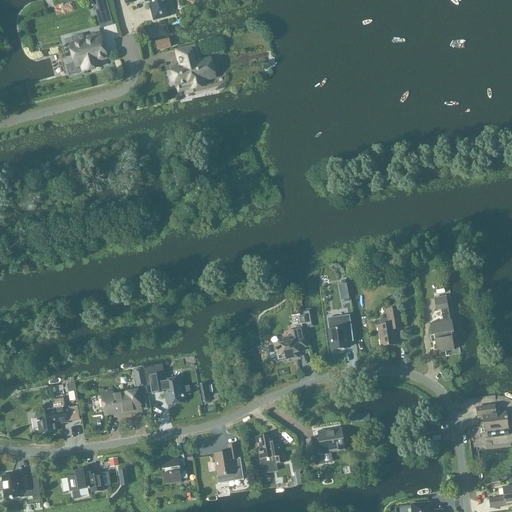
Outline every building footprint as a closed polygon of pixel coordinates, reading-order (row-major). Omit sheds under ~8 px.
[(105,0),(94,0),(97,10),(95,11),(97,18),(109,15),(105,0)] [(126,0),(127,4),(135,2),(134,0),(146,0),(148,1),(151,1),(153,8),(151,8),(154,20),(169,16),(169,15),(167,16),(164,4),(165,4),(164,0),(126,0)] [(148,40),(169,35),(166,25),(146,30),(148,40)] [(75,64),(67,66),(70,76),(85,72),(100,68),(98,62),(105,60),(105,58),(107,58),(105,51),(101,34),(87,38),(88,42),(85,43),(83,35),(72,38),(74,46),(70,47),(75,64)] [(158,51),(171,48),(169,38),(155,42),(158,51)] [(176,87),(191,83),(193,91),(205,88),(203,80),(213,77),(209,60),(194,64),(190,49),(178,52),(182,67),(172,70),(176,87)] [(35,86),(34,82),(26,84),(30,99),(38,97),(35,86)] [(441,311),(449,310),(446,297),(434,298),(436,312),(441,311)] [(306,329),(314,327),(311,308),(301,310),(302,317),(304,316),(305,323),(306,329)] [(397,345),(394,330),(402,329),(398,308),(386,309),(388,325),(378,327),(382,347),(397,345)] [(454,333),(452,320),(450,321),(449,310),(441,311),(443,322),(430,324),(432,336),(430,337),(431,343),(435,343),(437,353),(454,350),(452,334),(454,333)] [(349,315),(327,319),(332,351),(348,349),(347,342),(353,342),(351,331),(354,330),(352,320),(349,321),(349,315)] [(284,343),(267,346),(269,360),(277,359),(278,361),(279,362),(298,358),(297,353),(303,352),(303,348),(306,347),(302,328),(292,330),(294,337),(284,339),(284,343)] [(164,374),(149,377),(152,394),(166,392),(168,404),(169,404),(170,405),(171,404),(173,406),(176,405),(177,404),(184,402),(183,396),(190,395),(189,387),(183,388),(181,379),(166,382),(164,374)] [(210,402),(206,383),(199,384),(203,403),(210,402)] [(75,384),(68,386),(69,393),(75,392),(76,401),(78,401),(75,384)] [(141,412),(139,400),(138,392),(113,396),(112,394),(102,395),(105,415),(115,413),(115,416),(141,412)] [(56,431),(55,425),(67,423),(67,421),(72,421),(69,407),(65,407),(63,398),(50,401),(51,409),(47,410),(47,415),(38,416),(40,434),(56,431)] [(494,406),(477,408),(478,416),(478,417),(483,416),(485,431),(487,431),(488,438),(508,436),(507,428),(506,420),(508,420),(507,418),(506,418),(506,416),(506,413),(495,414),(494,406)] [(314,439),(307,441),(309,458),(311,466),(332,463),(332,458),(331,453),(345,451),(341,429),(318,433),(320,441),(315,442),(314,439)] [(274,450),(272,436),(257,438),(262,467),(284,463),(282,449),(274,450)] [(230,453),(215,455),(218,477),(217,477),(218,484),(244,480),(240,459),(238,459),(236,445),(228,446),(230,453)] [(184,471),(183,467),(186,467),(184,454),(162,458),(165,474),(163,475),(164,485),(182,482),(181,480),(188,479),(186,471),(184,471)] [(117,459),(109,460),(110,468),(118,466),(117,459)] [(76,476),(66,477),(69,492),(78,490),(94,488),(95,493),(103,491),(100,475),(93,476),(92,469),(75,472),(76,476)] [(118,471),(121,487),(130,485),(126,469),(118,471)] [(19,480),(19,476),(3,477),(5,499),(21,498),(20,492),(32,491),(31,477),(23,478),(23,480),(19,480)] [(490,509),(501,507),(501,506),(511,504),(511,486),(503,488),(504,498),(489,500),(490,509)]
